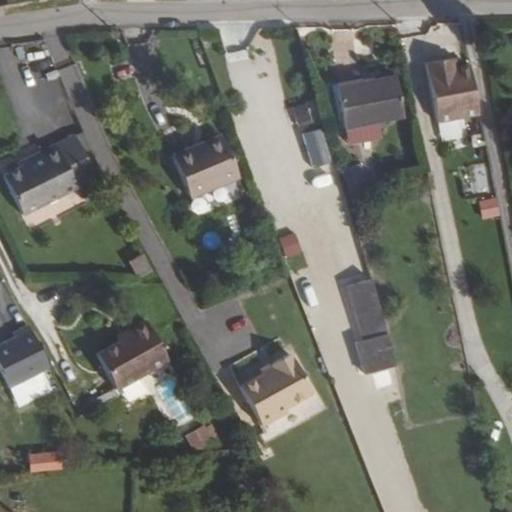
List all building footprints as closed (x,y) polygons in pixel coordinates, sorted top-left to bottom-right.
[(453,59),(443,62),(445,72),(455,69),(453,59)] [(437,124),(479,116),(469,67),(455,69),(445,72),(443,62),(425,65),(437,124)] [(402,117),(394,79),(334,91),(342,130),(402,117)] [(314,166),(332,160),(322,127),(303,133),(314,166)] [(20,167),(2,176),(22,214),(77,187),(96,178),(74,135),(39,152),(41,157),(20,167)] [(226,143),(225,139),(193,150),(194,154),(226,143)] [(226,143),(194,154),(193,150),(175,157),(191,200),(241,181),(226,143)] [(39,152),(18,162),(20,167),(41,157),(39,152)] [(376,187),(366,163),(360,166),(370,190),(376,187)] [(474,167),(478,188),(490,185),(487,164),(474,167)] [(352,198),(370,190),(360,166),(342,173),(352,198)] [(481,217),(500,215),(498,196),(479,198),(481,217)] [(294,231),(277,239),(285,257),(302,249),(294,231)] [(150,269),(142,255),(128,262),(136,277),(150,269)] [(396,365),(371,280),(347,287),(362,339),(353,342),(363,375),(396,365)] [(166,360),(143,320),(123,331),(126,337),(116,342),(94,354),(114,390),(166,360)] [(0,337),(0,363),(12,403),(38,395),(32,375),(52,369),(38,326),(0,337)] [(123,331),(113,336),(116,342),(126,337),(123,331)] [(262,376),(240,388),(263,427),(288,413),(286,409),(312,393),(292,358),(291,359),(289,355),(271,365),(274,370),(262,376)] [(274,370),(271,365),(260,371),(262,376),(274,370)] [(185,432),(192,450),(218,439),(211,421),(185,432)] [(30,470),(63,469),(62,450),(30,451),(30,470)]
